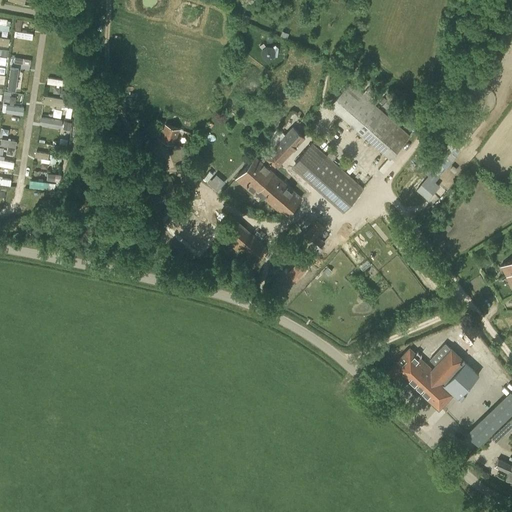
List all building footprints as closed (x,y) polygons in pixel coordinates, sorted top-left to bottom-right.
[(0,28),(9,30),(11,18),(0,16),(0,28)] [(0,35),(0,43),(11,45),(12,37),(0,35)] [(0,53),(10,55),(11,48),(0,46),(0,53)] [(31,57),(32,50),(16,48),(15,55),(31,57)] [(0,62),(9,63),(10,55),(0,54),(0,62)] [(0,72),(0,82),(7,84),(9,75),(0,72)] [(49,83),(66,85),(66,79),(50,76),(49,83)] [(357,82),(366,90),(363,94),(349,82),(329,105),(389,158),(409,135),(412,132),(378,102),(380,100),(375,94),(370,100),(368,99),(372,95),(368,91),(371,87),(360,78),(357,82)] [(19,104),(20,92),(9,91),(8,103),(19,104)] [(46,96),(46,103),(69,104),(69,96),(46,96)] [(25,112),(26,106),(7,103),(6,110),(25,112)] [(67,106),(66,115),(74,117),(76,108),(67,106)] [(156,138),(174,144),(179,129),(165,123),(163,129),(159,128),(156,138)] [(253,194),(256,191),(284,216),(301,197),(273,172),(267,166),(271,162),(277,167),(305,137),(292,126),(285,134),(278,128),(276,130),(269,137),(270,143),(273,146),(260,160),(255,156),(235,178),(253,194)] [(424,172),(428,176),(416,190),(428,200),(440,185),(435,181),(464,145),(453,135),(451,138),(446,135),(437,147),(441,151),(424,172)] [(18,147),(20,140),(4,137),(3,144),(18,147)] [(291,166),(342,212),(364,188),(312,142),(291,166)] [(0,157),(0,164),(16,168),(17,161),(0,157)] [(219,173),(211,182),(221,190),(229,181),(219,173)] [(0,176),(0,182),(13,184),(14,178),(0,176)] [(131,199),(140,222),(158,215),(159,216),(182,207),(171,177),(147,186),(149,190),(131,199)] [(316,220),(299,241),(301,242),(297,249),(302,253),(325,227),(316,220)] [(240,224),(239,224),(235,221),(222,236),(233,246),(249,260),(252,256),(254,258),(265,246),(240,224)] [(506,275),(511,285),(511,258),(500,266),(506,275)] [(288,275),(297,284),(300,280),(298,278),(309,268),(302,261),(288,275)] [(409,348),(387,372),(396,380),(402,373),(406,376),(405,377),(438,407),(452,392),(457,397),(478,375),(450,349),(444,343),(429,359),(436,365),(432,369),(409,348)] [(511,392),(510,391),(466,433),(478,446),(511,412),(511,392)] [(511,416),(491,437),(496,442),(511,426),(511,416)] [(498,458),(495,466),(508,472),(506,478),(511,480),(511,463),(511,464),(498,458)]
